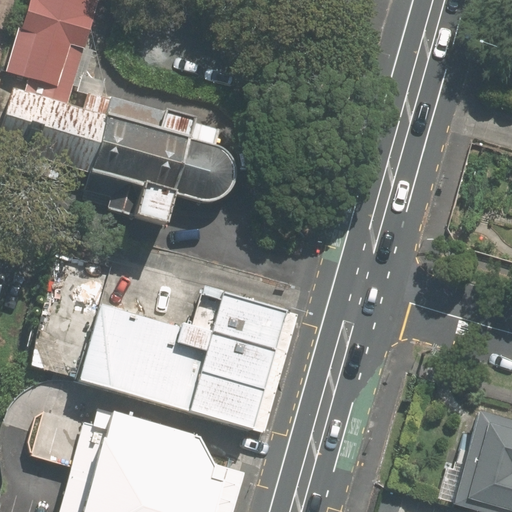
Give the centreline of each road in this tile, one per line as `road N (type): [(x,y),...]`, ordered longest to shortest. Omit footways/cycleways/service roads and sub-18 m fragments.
road 1 (primary): [(439,0),(359,287)]
road 2 (primary): [(359,287),(296,511)]
road 3 (residential): [(511,332),(359,287)]
